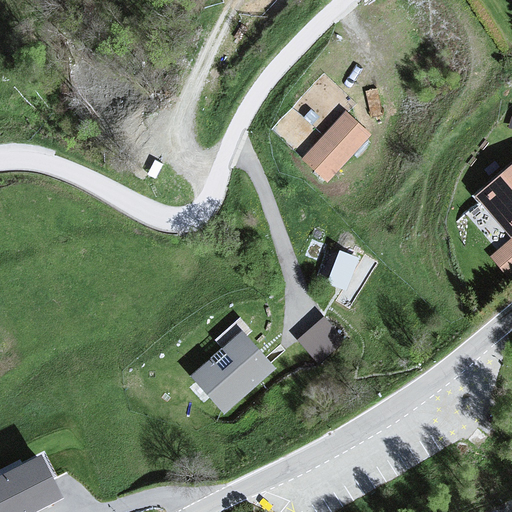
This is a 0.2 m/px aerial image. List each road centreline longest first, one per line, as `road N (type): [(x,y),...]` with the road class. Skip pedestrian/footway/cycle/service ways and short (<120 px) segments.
road 1 (unclassified): [(353,0),(257,98),(211,202),(188,222),(157,218),(48,161),(0,161)]
road 2 (tertiary): [(511,315),(375,420),(198,511)]
